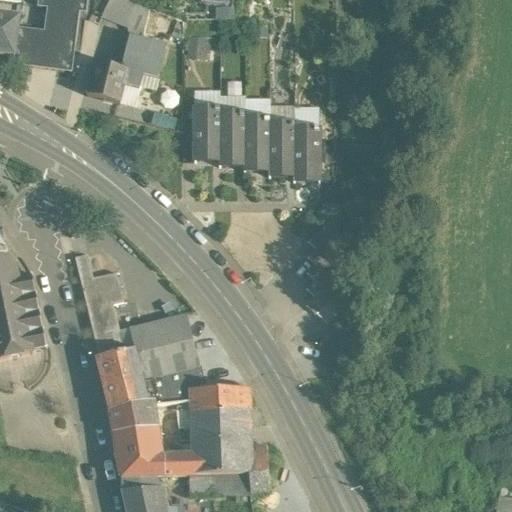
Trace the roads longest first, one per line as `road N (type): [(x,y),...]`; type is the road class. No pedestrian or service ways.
road 1 (secondary): [(347,511),(275,374),(188,255),(60,144),(0,111)]
road 2 (residential): [(42,221),(107,511)]
